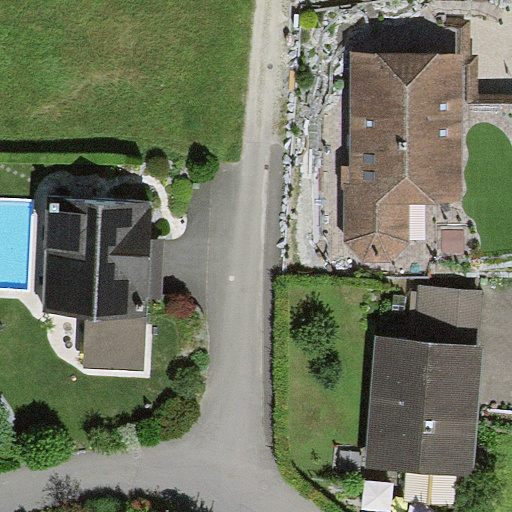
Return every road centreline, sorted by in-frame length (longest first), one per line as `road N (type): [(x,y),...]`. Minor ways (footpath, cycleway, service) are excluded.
road 1 (residential): [(0,489),(132,463),(234,470)]
road 2 (track): [(270,0),(256,174)]
